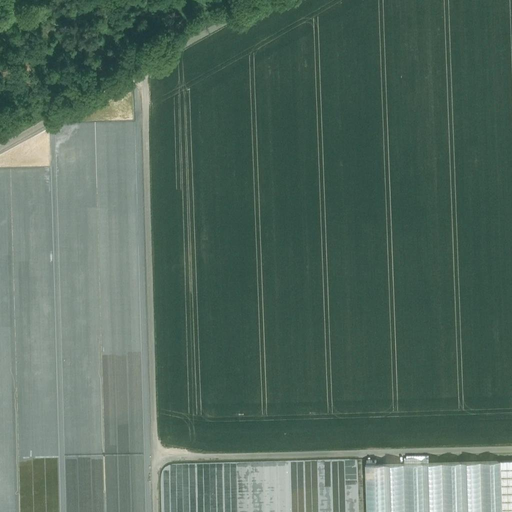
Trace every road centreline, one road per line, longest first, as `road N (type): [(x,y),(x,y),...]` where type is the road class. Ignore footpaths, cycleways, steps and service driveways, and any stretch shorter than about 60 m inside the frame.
road 1 (unclassified): [(144,66),(155,460)]
road 2 (unclassified): [(511,450),(155,460)]
road 3 (unclassified): [(144,66),(0,147)]
road 4 (unclassified): [(263,0),(144,66)]
